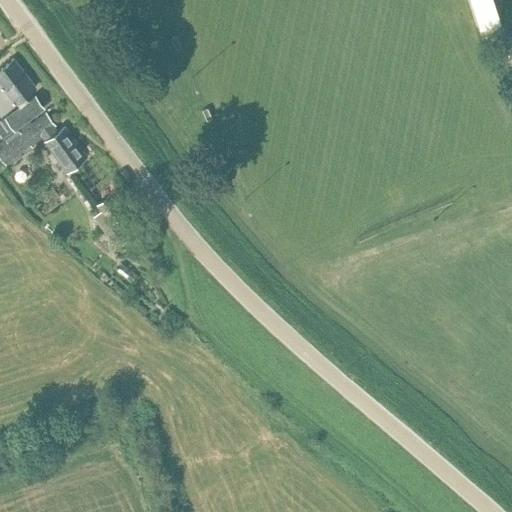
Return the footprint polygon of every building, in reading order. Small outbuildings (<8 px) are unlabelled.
[(496,0),(470,0),(480,27),(502,20),(496,0)] [(0,80),(0,81),(0,80),(0,111),(1,113),(16,102),(19,106),(5,116),(14,128),(43,108),(34,95),(28,100),(24,95),(35,87),(13,58),(0,68),(0,80)] [(45,111),(0,142),(0,154),(7,165),(32,147),(29,144),(56,125),(45,111)] [(53,161),(58,158),(66,169),(85,155),(64,126),(45,140),(51,149),(47,153),(53,161)] [(123,241),(137,230),(109,192),(96,202),(101,209),(93,215),(109,237),(116,232),(123,241)]
